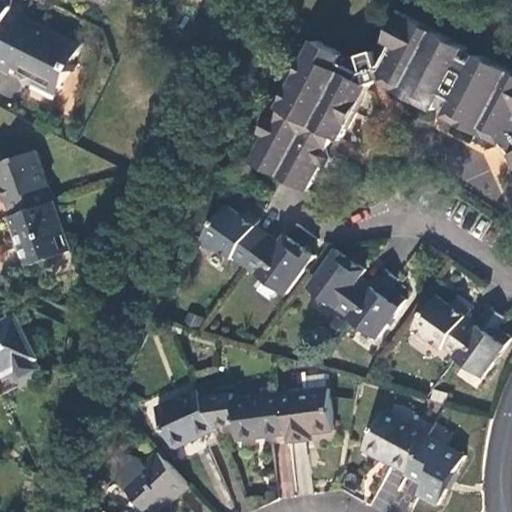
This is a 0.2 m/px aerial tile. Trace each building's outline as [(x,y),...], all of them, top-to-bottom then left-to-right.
[(0,60),(13,34),(0,27),(0,26),(9,7),(0,2),(0,60)] [(257,161),(312,190),(326,163),(331,165),(373,85),(387,81),(504,142),(511,149),(511,68),(397,9),(384,37),(389,40),(386,49),(378,51),(376,50),(363,54),(362,57),(354,58),(319,41),(278,119),(273,119),(266,132),(270,135),(257,161)] [(13,34),(0,60),(0,67),(12,73),(16,65),(38,76),(33,87),(56,99),(82,48),(22,17),(13,34)] [(0,180),(12,216),(55,202),(35,144),(0,155),(0,180)] [(12,216),(30,267),(72,252),(55,202),(12,216)] [(244,216),(230,206),(218,224),(210,224),(206,231),(208,246),(216,251),(223,250),(236,259),(237,256),(249,264),(270,234),(258,225),(262,220),(248,211),(244,216)] [(270,234),(249,264),(289,293),(316,254),(288,234),(282,242),(270,234)] [(334,256),(312,287),(353,316),(380,277),(351,257),(346,265),(334,256)] [(353,316),(352,318),(381,338),(408,299),(393,289),(401,278),(387,268),(380,277),(353,316)] [(441,295),(418,327),(446,347),(448,345),(460,353),(481,323),(469,315),(472,310),(459,300),(455,305),(441,295)] [(460,353),(458,356),(486,376),(511,339),(511,335),(499,327),(507,316),(493,307),(481,323),(460,353)] [(18,316),(0,325),(0,378),(19,369),(23,378),(41,369),(36,359),(39,358),(18,316)] [(200,388),(159,407),(178,449),(219,430),(216,425),(204,398),(200,388)] [(332,388),(284,395),(289,433),(290,441),(309,439),(308,434),(337,430),(332,388)] [(204,398),(216,425),(238,424),(241,440),(289,433),(284,395),(284,393),(236,400),(235,393),(204,398)] [(387,411),(368,446),(396,461),(395,463),(410,472),(429,435),(430,434),(387,411)] [(468,456),(429,435),(410,472),(409,474),(427,484),(422,494),(442,505),(468,456)] [(279,443),(279,496),(309,496),(308,443),(279,443)] [(118,480),(127,490),(130,488),(152,511),(160,511),(177,496),(180,499),(193,487),(161,453),(148,465),(141,458),(130,459),(120,468),(118,480)]
